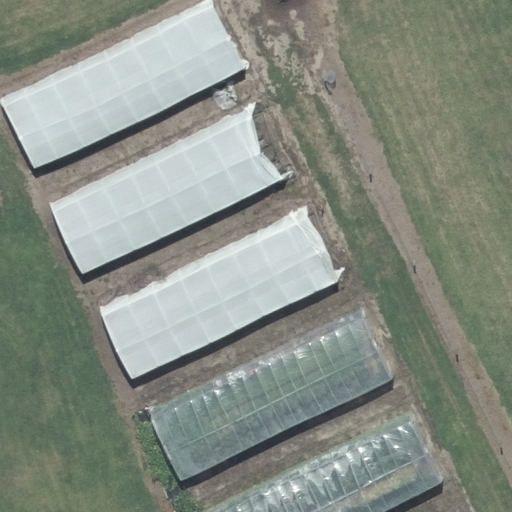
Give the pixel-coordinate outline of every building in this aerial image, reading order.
[(37,169),(243,65),(210,0),(4,104),(37,169)] [(52,210),(90,281),(295,171),(256,99),(52,210)] [(337,279),(303,207),(99,303),(133,375),(337,279)] [(147,413),(184,483),(387,376),(351,306),(147,413)] [(216,511),(364,511),(432,474),(397,411),(216,511)]
